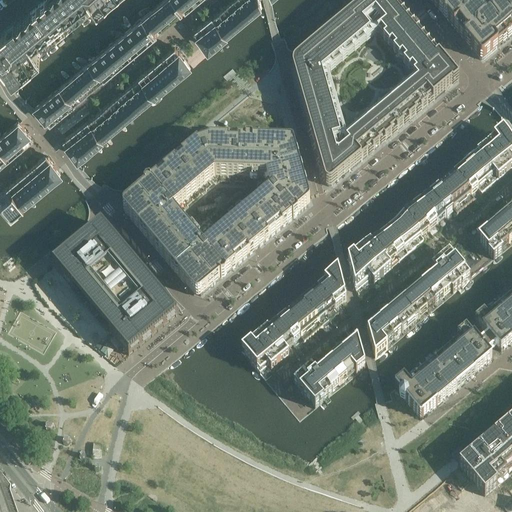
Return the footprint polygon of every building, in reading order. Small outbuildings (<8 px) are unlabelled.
[(44,0),(0,37),(0,64),(12,79),(106,0),(44,0)] [(183,7),(176,0),(162,0),(156,5),(167,18),(179,8),(180,9),(182,8),(183,7)] [(194,4),(191,0),(176,0),(183,7),(182,8),(185,11),(186,11),(194,4)] [(235,0),(231,0),(227,4),(241,21),(248,15),(235,0)] [(248,0),(235,0),(248,15),(256,8),(248,0)] [(248,0),(256,8),(261,4),(260,0),(248,0)] [(445,93),(458,81),(448,69),(440,60),(438,57),(430,48),(429,47),(429,46),(420,36),(419,34),(418,33),(410,24),(408,21),(400,12),(390,0),(372,0),(371,1),(369,2),(370,2),(363,8),(359,11),(357,12),(358,12),(351,18),(347,21),(345,22),(346,22),(339,28),(335,31),(333,32),(333,33),(326,38),(323,41),(321,42),(321,43),(315,48),(311,51),(309,52),(298,61),(296,63),(295,65),(294,66),(293,68),(293,70),(293,72),(314,147),(315,149),(319,162),(319,164),(323,177),(323,179),(325,185),(326,186),(326,187),(328,188),(329,188),(330,188),(331,188),(333,187),(337,183),(339,182),(349,173),(351,172),(361,163),(363,162),(369,157),(373,153),(380,147),(385,143),(392,137),(397,133),(404,127),(409,123),(417,116),(421,112),(429,106),(433,102),(435,101),(445,93)] [(511,0),(429,0),(440,13),(439,13),(442,17),(443,16),(444,17),(443,18),(446,22),(447,21),(479,60),(480,60),(480,61),(481,61),(482,61),(483,61),(483,60),(484,60),(511,36),(511,0)] [(219,10),(233,27),(241,21),(227,4),(219,10)] [(156,5),(142,18),(154,31),(156,30),(154,28),(167,18),(156,5)] [(212,15),(211,15),(226,33),(233,27),(219,10),(213,16),(212,15)] [(217,40),(226,33),(211,15),(203,23),(217,40)] [(142,18),(133,25),(148,42),(157,35),(154,31),(142,18)] [(208,48),(217,40),(203,23),(197,27),(197,29),(194,31),(197,35),(208,48)] [(148,42),(133,25),(124,32),(139,50),(148,42)] [(139,50),(124,32),(116,40),(130,57),(139,50)] [(130,57),(116,40),(107,47),(122,65),(130,57)] [(122,65),(107,47),(98,54),(113,72),(122,65)] [(165,54),(180,72),(189,64),(179,51),(178,50),(178,51),(175,47),(171,50),(171,49),(165,54)] [(113,72),(98,54),(89,61),(104,79),(113,72)] [(157,61),(171,79),(180,72),(165,54),(157,61)] [(104,79),(89,61),(82,68),(96,85),(103,79),(103,80),(104,79)] [(171,79),(157,61),(148,69),(163,86),(171,79)] [(96,85),(82,68),(75,74),(89,91),(96,85)] [(163,86),(148,69),(139,76),(154,94),(163,86)] [(89,91),(75,74),(67,80),(81,97),(89,91)] [(154,94),(139,76),(138,77),(139,77),(132,83),(146,100),(154,94)] [(81,97),(67,80),(60,86),(71,99),(73,102),(75,104),(75,103),(81,97)] [(139,106),(146,100),(132,83),(125,89),(139,106)] [(71,99),(60,86),(54,91),(69,109),(75,104),(73,102),(71,99)] [(132,112),(139,106),(125,89),(117,95),(132,112)] [(69,109),(54,91),(48,96),(63,114),(69,109)] [(124,118),(132,112),(117,95),(110,101),(124,118)] [(63,114),(48,96),(42,101),(57,119),(63,114)] [(57,119),(42,101),(35,107),(48,122),(50,121),(52,121),(53,122),(57,119)] [(117,124),(124,118),(110,101),(103,107),(117,124)] [(110,131),(117,124),(103,107),(95,114),(110,131)] [(91,124),(102,137),(110,131),(95,114),(89,119),(88,119),(87,119),(89,121),(91,124)] [(96,142),(102,137),(91,124),(89,121),(87,119),(81,124),(96,142)] [(18,121),(10,128),(25,145),(26,145),(30,141),(30,140),(30,136),(31,136),(21,124),(20,123),(18,121)] [(90,147),(96,142),(81,124),(75,129),(90,147)] [(10,128),(3,134),(18,151),(24,146),(25,145),(10,128)] [(84,152),(90,147),(75,129),(69,134),(84,152)] [(0,135),(0,145),(10,157),(11,157),(17,152),(18,151),(3,134),(1,136),(0,135)] [(78,157),(84,152),(69,134),(66,137),(66,138),(66,141),(65,142),(78,157)] [(511,145),(503,135),(486,149),(489,153),(481,160),(478,157),(453,177),(456,181),(439,195),(436,191),(404,218),(407,222),(365,257),(362,254),(348,264),(356,294),(371,282),(374,286),(425,244),(421,240),(454,212),(457,216),(474,203),(471,198),(478,192),(482,196),(511,170),(511,145)] [(253,144),(252,143),(247,143),(207,142),(199,145),(151,185),(150,184),(146,185),(144,189),(145,190),(144,191),(133,201),(132,200),(126,205),(125,206),(125,207),(124,207),(124,208),(124,209),(123,209),(123,210),(123,211),(124,212),(124,213),(140,232),(139,233),(141,235),(143,236),(144,236),(143,237),(144,239),(146,241),(147,240),(160,255),(171,269),(171,270),(172,272),(174,274),(174,273),(175,274),(174,274),(176,277),(178,278),(194,296),(194,297),(195,297),(196,298),(197,299),(199,298),(200,298),(200,297),(201,297),(221,280),(221,281),(225,280),(227,276),(226,276),(255,252),(259,248),(260,248),(308,207),(310,205),(310,203),(294,148),(293,145),(290,145),(253,144)] [(0,165),(0,166),(8,159),(10,158),(10,157),(0,145),(0,165)] [(39,160),(38,160),(53,178),(61,171),(59,170),(58,169),(48,157),(44,157),(43,156),(39,160)] [(31,166),(31,167),(45,184),(53,178),(38,160),(37,161),(35,163),(31,166)] [(24,172),(23,173),(38,190),(45,184),(31,167),(30,168),(24,172)] [(16,178),(16,179),(31,197),(38,190),(23,173),(22,174),(16,178)] [(9,185),(23,203),(24,203),(29,199),(28,198),(31,197),(16,179),(15,180),(9,185)] [(6,187),(0,192),(0,195),(1,197),(2,198),(0,200),(11,214),(13,213),(24,203),(23,203),(9,185),(8,186),(7,187),(6,187)] [(511,202),(510,204),(509,204),(509,205),(505,208),(509,212),(492,226),(493,226),(476,240),(493,260),(494,261),(503,253),(503,252),(501,251),(508,245),(509,245),(511,242),(511,202)] [(142,269),(133,258),(132,258),(123,247),(120,249),(119,248),(116,245),(116,244),(115,242),(114,242),(111,239),(112,239),(101,226),(54,266),(53,267),(72,289),(73,290),(74,290),(76,293),(76,294),(78,296),(78,295),(81,299),(82,302),(83,301),(86,305),(85,305),(97,319),(97,318),(100,321),(99,322),(106,330),(107,329),(110,333),(109,333),(110,334),(111,336),(111,335),(114,338),(114,339),(119,345),(120,347),(121,346),(124,350),(123,350),(129,357),(136,351),(136,350),(139,347),(140,348),(166,326),(177,317),(158,294),(161,292),(151,281),(152,280),(142,269)] [(451,293),(452,294),(453,295),(462,287),(463,288),(466,285),(465,284),(470,280),(470,279),(466,274),(467,274),(464,270),(463,271),(462,270),(449,255),(448,255),(448,254),(444,257),(445,258),(440,262),(432,269),(435,274),(404,301),(403,300),(385,315),(386,316),(367,331),(373,353),(375,360),(388,349),(387,349),(386,347),(401,335),(402,335),(407,331),(408,332),(415,325),(415,324),(420,320),(419,319),(444,299),(451,293)] [(346,303),(339,279),(328,288),(325,284),(317,291),(320,295),(287,322),(284,319),(251,346),(254,350),(245,358),(260,375),(268,368),(272,372),(289,357),(285,353),(301,339),(305,344),(338,316),(335,312),(346,303)] [(511,299),(488,320),(484,315),(475,323),(477,325),(480,329),(488,338),(484,342),(493,353),(497,349),(501,353),(501,354),(503,352),(504,352),(506,351),(505,350),(506,349),(507,348),(511,344),(511,299)] [(475,375),(481,371),(486,366),(488,365),(488,366),(490,364),(489,363),(492,361),(488,357),(493,353),(484,342),(479,346),(471,336),(468,332),(466,331),(466,330),(457,338),(461,342),(453,349),(416,381),(411,385),(408,387),(404,382),(398,388),(395,390),(400,396),(399,397),(400,402),(405,404),(406,403),(419,419),(422,419),(427,415),(432,411),(437,407),(443,402),(448,398),(456,391),(465,384),(470,379),(475,375)] [(323,403),(333,395),(331,393),(355,374),(356,375),(365,368),(357,340),(315,374),(312,370),(294,385),(315,410),(320,406),(321,407),(324,404),(323,403)] [(459,467),(485,497),(498,486),(509,477),(511,474),(511,422),(507,426),(506,427),(483,447),(482,448),(472,455),(470,457),(468,459),(467,460),(461,465),(459,466),(459,467)] [(103,446),(94,445),(93,459),(102,459),(103,446)] [(14,511),(11,502),(12,497),(0,482),(0,511),(14,511)]
